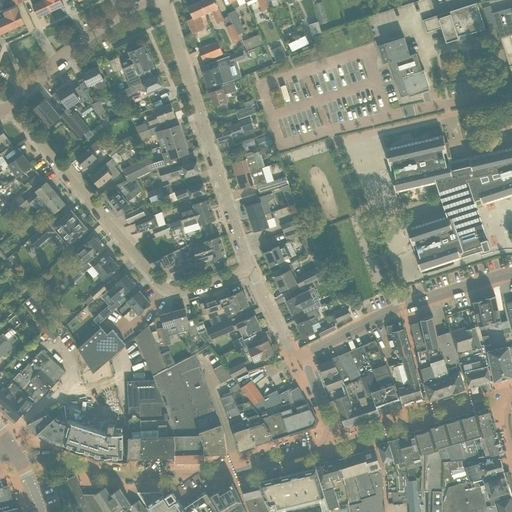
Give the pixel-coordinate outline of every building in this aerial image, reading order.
[(7,0),(0,0),(0,4),(1,6),(3,10),(2,10),(11,29),(24,23),(18,11),(13,0),(12,0),(9,2),(7,0)] [(30,0),(34,8),(38,17),(50,11),(44,0),(30,0)] [(44,0),(50,11),(63,5),(60,0),(44,0)] [(214,0),(202,0),(200,1),(205,14),(211,12),(217,24),(224,21),(217,5),(214,0)] [(236,0),(230,0),(234,8),(239,6),(236,0)] [(270,11),(266,2),(264,0),(257,0),(264,14),(270,11)] [(199,17),(205,14),(200,1),(188,7),(193,18),(188,21),(193,33),(204,28),(199,17)] [(485,29),(482,19),(476,3),(422,20),(426,32),(434,30),(433,26),(440,24),(446,43),(459,39),(458,36),(465,34),(466,35),(485,29)] [(511,7),(511,8),(511,9),(511,16),(495,23),(511,74),(511,7)] [(2,10),(0,11),(0,34),(11,29),(2,10)] [(238,35),(245,32),(235,10),(228,14),(229,16),(233,24),(238,35)] [(233,24),(226,27),(233,43),(240,39),(238,35),(233,24)] [(261,34),(243,40),(246,49),(264,43),(261,34)] [(375,40),(374,41),(382,65),(389,62),(398,91),(399,91),(401,96),(408,94),(409,96),(430,89),(424,70),(424,69),(422,70),(416,52),(410,54),(404,37),(384,43),(386,51),(379,53),(375,40)] [(298,40),(289,44),(293,52),(302,48),(298,40)] [(204,61),(222,53),(218,42),(199,50),(204,61)] [(109,61),(102,64),(107,75),(123,68),(124,68),(149,57),(144,45),(129,52),(131,57),(121,62),(119,57),(109,61)] [(281,47),(272,51),(275,57),(283,53),(281,47)] [(243,51),(229,56),(232,63),(236,61),(236,63),(245,59),(245,58),(243,51)] [(124,68),(123,68),(128,80),(126,81),(129,87),(130,87),(153,76),(150,69),(154,67),(149,57),(124,68)] [(209,70),(204,72),(208,86),(218,83),(221,82),(222,84),(232,81),(241,77),(236,63),(236,61),(232,63),(227,64),(219,67),(213,69),(209,70)] [(84,78),(78,81),(80,85),(84,94),(85,94),(88,92),(90,92),(91,91),(88,86),(95,83),(98,90),(105,87),(102,79),(103,79),(97,67),(90,71),(89,69),(87,68),(83,70),(82,72),(83,74),(82,74),(84,78)] [(131,87),(123,90),(126,97),(145,89),(148,94),(154,91),(163,87),(157,75),(153,76),(130,87),(131,87)] [(220,89),(210,92),(214,106),(224,103),(226,102),(224,95),(236,91),(233,81),(220,85),(221,89),(220,89)] [(114,94),(119,91),(114,82),(109,84),(114,94)] [(68,83),(56,91),(63,100),(66,106),(75,100),(77,98),(81,103),(87,99),(84,94),(80,85),(73,90),(68,83)] [(35,108),(33,109),(48,126),(60,116),(45,99),(41,102),(40,101),(34,107),(35,108)] [(103,128),(112,123),(100,100),(91,105),(100,123),(102,127),(103,128)] [(149,125),(175,116),(171,105),(156,110),(157,114),(147,118),(149,125)] [(238,119),(249,115),(257,113),(252,105),(245,107),(235,111),(238,119)] [(88,130),(89,130),(75,112),(69,116),(84,134),(88,130)] [(254,129),(250,118),(249,115),(238,119),(239,123),(224,129),(215,132),(218,143),(226,141),(228,140),(232,139),(231,134),(242,130),(243,133),(254,129)] [(63,120),(62,121),(75,136),(77,139),(83,134),(70,119),(68,116),(63,120)] [(100,123),(90,132),(93,135),(102,127),(100,123)] [(137,133),(148,129),(146,123),(135,126),(137,133)] [(161,131),(156,132),(157,134),(158,139),(161,147),(166,145),(184,139),(179,125),(161,131)] [(0,152),(2,156),(14,147),(0,127),(0,141),(1,140),(5,146),(0,149),(0,152)] [(138,141),(151,136),(149,129),(148,129),(137,133),(136,134),(138,141)] [(118,140),(130,136),(128,130),(116,134),(118,140)] [(269,134),(261,137),(264,146),(272,143),(269,134)] [(511,194),(511,147),(446,163),(444,153),(447,152),(443,135),(385,148),(395,192),(436,183),(447,216),(407,228),(421,271),(491,248),(477,205),(482,204),(511,194)] [(166,145),(161,147),(163,154),(165,159),(165,160),(175,157),(178,156),(188,153),(184,139),(166,145)] [(93,153),(102,145),(98,140),(76,158),(84,169),(97,158),(93,153)] [(111,156),(123,146),(119,141),(107,151),(111,156)] [(234,145),(229,147),(231,152),(246,147),(245,142),(234,145)] [(276,158),(272,146),(266,148),(270,160),(276,158)] [(13,151),(6,154),(9,160),(16,157),(13,151)] [(259,168),(254,153),(251,152),(246,153),(245,156),(245,158),(232,163),(236,176),(262,168),(262,167),(259,168)] [(161,153),(152,157),(154,162),(163,158),(161,153)] [(17,176),(31,166),(23,154),(8,165),(17,176)] [(164,159),(153,163),(151,157),(144,160),(146,165),(150,172),(166,166),(164,159)] [(114,166),(117,163),(113,158),(91,176),(99,187),(112,177),(113,178),(119,173),(114,166)] [(150,172),(146,165),(144,160),(133,165),(135,170),(125,175),(128,182),(149,172),(150,172)] [(187,163),(159,172),(162,182),(181,176),(182,179),(184,179),(199,173),(200,173),(196,160),(187,163)] [(240,189),(266,181),(262,168),(236,176),(240,189)] [(33,186),(42,179),(38,174),(29,180),(33,186)] [(269,190),(288,184),(286,176),(266,182),(269,190)] [(117,192),(109,199),(114,204),(112,205),(115,209),(117,208),(118,210),(133,197),(130,193),(139,186),(135,178),(123,185),(115,188),(117,192)] [(203,182),(202,182),(202,181),(189,187),(175,193),(178,200),(190,195),(191,198),(206,193),(203,182)] [(37,212),(57,195),(46,182),(36,191),(25,201),(20,195),(8,205),(16,214),(22,209),(24,211),(31,204),(32,206),(41,198),(47,204),(37,212)] [(288,185),(281,187),(284,194),(291,192),(288,185)] [(160,187),(147,192),(151,202),(164,197),(160,188),(160,187)] [(246,207),(250,219),(271,213),(270,212),(271,212),(267,201),(272,198),(270,194),(271,194),(271,193),(255,198),(256,199),(258,203),(246,207)] [(54,214),(58,210),(65,204),(57,195),(37,212),(40,216),(50,208),(54,214)] [(181,220),(211,210),(208,199),(193,204),(194,208),(179,212),(181,220)] [(294,205),(287,207),(289,214),(296,212),(294,205)] [(129,223),(145,216),(141,207),(125,215),(129,223)] [(199,225),(215,220),(211,210),(181,220),(167,224),(153,230),(156,237),(170,232),(183,227),(198,222),(199,225)] [(58,214),(30,239),(37,247),(57,229),(63,236),(68,243),(69,243),(73,239),(77,236),(79,237),(86,231),(85,230),(84,229),(86,228),(81,222),(81,221),(77,217),(76,217),(75,216),(71,211),(62,219),(58,214)] [(266,220),(272,218),(271,213),(250,219),(254,232),(269,227),(266,220)] [(155,215),(134,223),(137,233),(159,226),(155,216),(155,215)] [(292,221),(281,226),(284,233),(295,229),(303,226),(301,218),(292,221)] [(295,229),(284,233),(287,241),(300,236),(307,254),(313,252),(306,234),(305,232),(304,227),(303,226),(295,229)] [(196,256),(223,247),(220,236),(204,241),(206,245),(193,249),(196,256)] [(79,250),(73,255),(82,266),(78,270),(83,274),(92,266),(88,261),(94,256),(94,257),(103,249),(102,247),(104,245),(97,237),(95,239),(94,237),(84,245),(83,246),(82,244),(77,248),(79,250)] [(270,266),(292,257),(285,243),(279,247),(278,246),(264,253),(270,266)] [(223,260),(227,258),(223,247),(196,256),(198,263),(210,260),(214,271),(225,267),(223,260)] [(169,254),(160,258),(165,268),(178,262),(174,251),(169,254)] [(109,276),(119,267),(110,256),(101,264),(99,262),(93,267),(99,274),(97,275),(102,281),(109,275),(109,276)] [(282,274),(275,277),(281,290),(290,286),(297,283),(299,288),(314,281),(317,280),(321,277),(323,277),(318,267),(297,277),(295,278),(291,270),(293,269),(290,263),(289,264),(280,269),(282,274)] [(182,264),(169,269),(172,277),(173,276),(185,272),(182,264)] [(65,282),(60,286),(64,291),(69,287),(74,282),(83,274),(78,270),(65,282)] [(110,304),(98,314),(103,320),(116,309),(121,305),(122,304),(121,304),(128,298),(125,295),(124,295),(127,292),(135,286),(134,285),(135,284),(131,279),(130,280),(126,275),(117,283),(118,284),(109,292),(110,292),(116,300),(111,305),(110,304)] [(106,289),(106,288),(102,284),(84,301),(88,305),(94,299),(94,300),(105,289),(106,289)] [(308,290),(286,301),(292,314),(303,309),(305,314),(322,306),(319,300),(313,303),(308,290)] [(121,305),(116,309),(123,316),(132,308),(138,315),(147,307),(150,304),(139,291),(132,298),(122,306),(121,305)] [(244,293),(243,293),(242,291),(229,297),(228,293),(217,297),(218,298),(200,304),(203,314),(206,313),(207,314),(223,308),(228,318),(237,314),(236,311),(249,305),(245,298),(246,297),(244,293)] [(36,314),(47,305),(35,293),(22,304),(33,317),(36,314)] [(483,299),(473,301),(476,310),(480,330),(490,327),(489,326),(489,325),(490,325),(491,325),(492,325),(492,326),(501,324),(495,295),(485,297),(486,299),(486,300),(483,300),(483,299)] [(41,320),(51,310),(47,305),(36,314),(41,320)] [(194,319),(188,320),(184,308),(173,311),(179,333),(189,330),(190,336),(198,334),(194,319)] [(315,317),(319,314),(317,309),(305,314),(308,320),(297,325),(303,337),(314,332),(311,325),(317,323),(315,317)] [(335,323),(350,316),(347,309),(334,315),(336,319),(334,320),(333,321),(337,328),(335,323)] [(169,335),(179,333),(173,311),(161,315),(164,327),(156,329),(160,342),(156,343),(158,347),(172,343),(169,335)] [(254,332),(261,329),(255,315),(237,324),(244,340),(256,334),(255,334),(254,332)] [(433,316),(430,317),(430,315),(423,317),(423,319),(420,319),(421,322),(429,356),(442,353),(437,336),(433,316)] [(212,326),(221,323),(218,316),(209,319),(212,326)] [(321,327),(317,329),(318,331),(321,337),(337,329),(337,328),(333,321),(334,320),(332,316),(327,318),(329,323),(327,324),(321,327)] [(235,330),(230,319),(221,323),(212,326),(207,329),(211,340),(235,330)] [(442,353),(429,356),(421,322),(410,324),(419,358),(421,369),(424,383),(430,400),(464,388),(456,364),(459,363),(449,332),(437,336),(442,353)] [(404,329),(397,331),(395,324),(387,327),(389,335),(392,334),(399,358),(401,357),(403,363),(412,360),(404,329)] [(113,330),(107,335),(98,325),(75,345),(81,354),(86,362),(93,373),(103,365),(125,345),(113,330)] [(156,343),(152,334),(149,325),(136,337),(154,380),(164,402),(173,429),(176,445),(175,456),(174,463),(204,462),(204,454),(206,454),(205,446),(190,401),(181,372),(200,366),(196,353),(167,368),(158,347),(156,343)] [(483,344),(482,344),(475,327),(466,329),(465,327),(449,332),(459,363),(463,362),(469,387),(491,382),(488,369),(489,368),(483,344)] [(0,347),(8,340),(14,334),(10,330),(5,335),(3,333),(0,335),(0,347)] [(8,340),(0,347),(0,357),(13,345),(12,344),(18,338),(14,334),(8,340)] [(268,340),(259,344),(257,340),(247,344),(255,362),(261,359),(261,360),(274,354),(268,340)] [(393,382),(379,349),(375,340),(348,351),(360,377),(369,398),(372,397),(376,408),(377,408),(399,400),(393,382)] [(511,364),(508,347),(487,352),(485,344),(483,344),(489,368),(491,368),(494,381),(511,377),(511,364)] [(36,402),(65,372),(42,350),(5,389),(3,387),(0,389),(0,406),(16,421),(32,404),(31,402),(33,399),(36,402)] [(390,366),(395,365),(389,350),(383,352),(390,366)] [(351,382),(350,380),(339,356),(332,358),(345,383),(358,424),(380,416),(377,408),(376,408),(372,397),(369,398),(360,377),(351,382)] [(172,357),(165,361),(168,367),(175,364),(172,357)] [(358,424),(345,383),(332,358),(332,359),(318,364),(332,401),(335,400),(345,428),(358,424)] [(423,397),(417,377),(412,360),(403,363),(395,365),(390,366),(390,367),(391,373),(394,372),(402,403),(423,397)] [(233,378),(238,375),(247,371),(243,363),(228,370),(233,378)] [(221,383),(231,378),(223,364),(213,370),(221,383)] [(227,453),(224,431),(200,366),(181,372),(190,401),(205,446),(206,454),(227,453)] [(254,385),(266,376),(263,366),(238,375),(233,378),(240,390),(252,406),(263,397),(254,385)] [(173,429),(164,402),(154,380),(127,381),(129,412),(140,411),(142,457),(175,456),(176,445),(173,429)] [(279,393),(279,394),(282,403),(274,406),(277,413),(281,412),(289,434),(314,426),(317,420),(297,386),(289,391),(287,389),(279,393)] [(268,429),(252,406),(240,390),(232,393),(243,419),(247,418),(255,444),(272,438),(272,439),(273,439),(268,429)] [(282,403),(279,394),(278,390),(263,397),(252,406),(268,429),(273,439),(273,437),(278,435),(278,436),(278,435),(288,434),(289,434),(281,412),(277,413),(274,406),(282,403)] [(247,418),(243,419),(232,393),(221,398),(238,443),(239,450),(240,450),(240,449),(255,444),(247,418)] [(88,397),(64,399),(66,419),(86,418),(87,425),(91,424),(88,397)] [(487,411),(486,410),(485,409),(429,425),(429,427),(422,430),(422,429),(414,431),(414,434),(414,435),(420,454),(422,478),(420,478),(420,490),(428,491),(427,511),(441,511),(442,503),(443,461),(438,450),(444,448),(444,447),(464,440),(465,442),(470,440),(478,437),(497,433),(496,432),(489,411),(487,411)] [(128,458),(142,457),(140,411),(129,412),(130,434),(128,434),(129,441),(128,458)] [(56,418),(54,419),(49,413),(26,424),(33,432),(36,431),(39,433),(46,438),(49,437),(54,439),(54,442),(63,445),(71,423),(67,421),(56,418)] [(124,435),(124,434),(122,434),(122,429),(114,428),(115,425),(109,425),(108,434),(106,434),(71,422),(71,423),(63,445),(100,457),(123,458),(124,435)] [(488,457),(503,452),(497,433),(478,437),(470,440),(465,442),(467,450),(475,447),(479,458),(488,457)] [(414,435),(410,436),(410,435),(398,438),(407,468),(406,469),(407,488),(409,511),(419,511),(418,490),(420,490),(420,478),(422,478),(420,454),(414,435)] [(406,469),(407,468),(398,438),(388,441),(389,443),(396,466),(394,466),(396,472),(395,473),(396,492),(391,492),(392,504),(408,503),(408,511),(409,511),(407,488),(406,469)] [(389,443),(386,444),(384,442),(380,443),(379,446),(378,446),(381,456),(387,475),(395,473),(396,472),(394,466),(396,466),(389,443)] [(380,467),(377,458),(374,448),(338,460),(343,479),(344,478),(349,502),(350,511),(385,511),(382,480),(380,467)] [(479,458),(449,461),(444,448),(438,450),(443,461),(442,503),(449,487),(504,471),(500,459),(489,461),(488,457),(479,458)] [(344,478),(343,479),(338,460),(316,467),(321,482),(326,498),(329,505),(330,508),(349,502),(344,478)] [(326,498),(321,482),(316,467),(259,481),(262,494),(263,494),(271,511),(350,511),(349,502),(330,508),(329,505),(326,498)] [(501,476),(505,475),(504,471),(449,487),(442,503),(441,511),(468,511),(470,511),(469,511),(484,511),(483,508),(496,504),(494,500),(485,503),(481,487),(482,487),(480,481),(501,475),(501,476)] [(83,494),(80,489),(74,475),(61,481),(65,492),(61,494),(65,504),(69,502),(73,511),(102,511),(95,494),(83,494)] [(498,495),(510,492),(505,475),(501,476),(501,475),(480,481),(482,487),(481,487),(485,503),(494,500),(499,498),(498,495)] [(271,511),(263,494),(262,494),(259,481),(241,485),(247,506),(249,511),(271,511)] [(246,511),(246,510),(234,486),(232,482),(221,489),(209,496),(217,511),(246,511)] [(4,488),(0,485),(0,510),(11,508),(6,488),(4,488)] [(118,489),(106,488),(105,487),(104,488),(94,488),(94,487),(93,488),(95,494),(102,511),(126,511),(127,511),(130,510),(128,507),(131,505),(120,488),(118,489)] [(165,498),(161,492),(138,492),(150,511),(186,511),(184,508),(178,499),(177,500),(176,499),(176,498),(172,492),(166,496),(167,497),(165,498)] [(511,511),(511,498),(510,492),(498,495),(499,498),(494,500),(496,504),(483,508),(484,511),(511,511)] [(217,511),(209,496),(208,496),(207,493),(184,508),(186,511),(217,511)] [(131,505),(128,507),(130,510),(131,511),(146,511),(145,508),(139,500),(131,505)]
